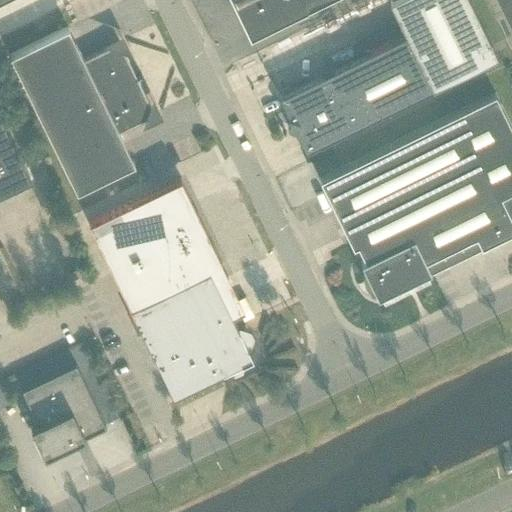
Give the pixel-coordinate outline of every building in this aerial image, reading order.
[(231,0),(249,36),(322,0),(231,0)] [(295,128),(306,150),(431,89),(497,57),(469,0),(390,0),(389,1),(405,33),(279,95),(289,117),(287,125),(295,128)] [(511,0),(500,0),(511,24),(511,0)] [(10,54),(43,123),(137,77),(122,47),(113,44),(83,59),(67,26),(10,54)] [(151,107),(137,77),(43,123),(76,191),(134,163),(118,131),(148,116),(151,107)] [(511,128),(494,93),(319,178),(353,246),(358,244),(366,260),(361,263),(363,266),(362,274),(364,281),(369,288),(375,292),(377,296),(382,294),(390,293),(397,290),(402,284),(428,271),(426,268),(460,251),(462,255),(480,246),(511,230),(511,223),(510,220),(511,219),(511,128)] [(0,190),(29,177),(0,115),(0,190)] [(89,221),(172,395),(226,369),(234,371),(238,369),(241,361),(252,356),(246,345),(249,337),(248,334),(240,331),(214,278),(221,275),(216,265),(222,262),(180,177),(89,221)] [(26,398),(37,422),(30,426),(44,455),(73,441),(70,435),(81,430),(83,436),(105,425),(75,362),(21,388),(26,398)]
